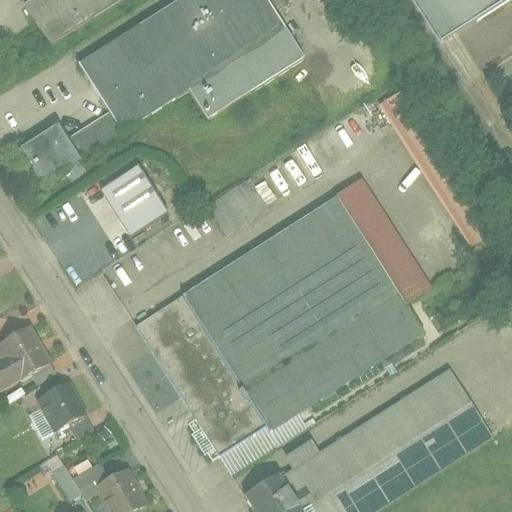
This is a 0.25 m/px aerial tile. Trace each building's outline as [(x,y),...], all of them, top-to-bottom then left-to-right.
[(260,0),(158,0),(71,54),(103,107),(59,134),(50,120),(13,143),(36,179),(182,91),(195,113),(293,54),(260,0)] [(22,0),(45,35),(99,0),(22,0)] [(416,0),(443,42),(449,37),(507,0),(416,0)] [(128,241),(167,218),(138,169),(99,192),(128,241)] [(247,187),(208,211),(226,238),(264,213),(247,187)] [(423,340),(335,200),(138,324),(220,454),(267,425),(273,434),(423,340)] [(0,380),(44,355),(22,317),(0,329),(0,380)] [(82,406),(61,371),(27,391),(47,426),(82,406)] [(381,511),(491,442),(449,376),(251,502),(257,511),(381,511)] [(143,498),(122,459),(85,479),(103,511),(130,511),(128,506),(143,498)] [(0,501),(0,511),(14,511),(5,498),(0,501)]
